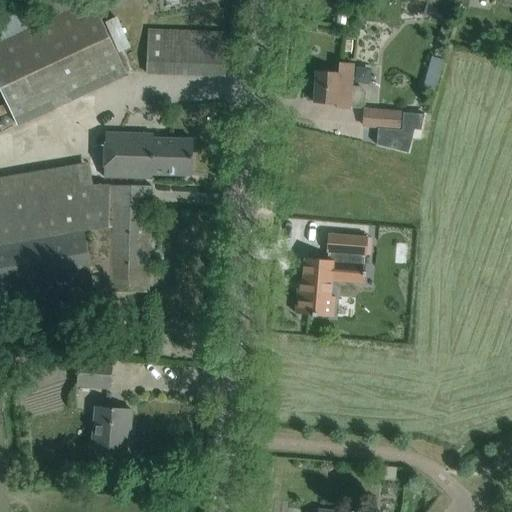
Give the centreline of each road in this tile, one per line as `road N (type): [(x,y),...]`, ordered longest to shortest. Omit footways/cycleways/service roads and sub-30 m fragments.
road 1 (unclassified): [(218,511),(262,0)]
road 2 (unknown): [(233,345),(302,377),(363,389),(511,350)]
